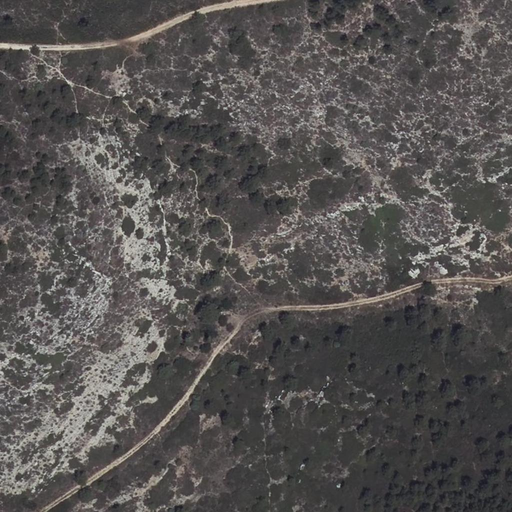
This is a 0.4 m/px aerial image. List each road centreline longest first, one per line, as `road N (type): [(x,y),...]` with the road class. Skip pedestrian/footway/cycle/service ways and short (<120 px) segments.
road 1 (track): [(40,511),(140,443),(236,323),(265,310),(370,300),(419,282),(511,275)]
road 2 (track): [(0,45),(109,46),(196,12),(260,0)]
